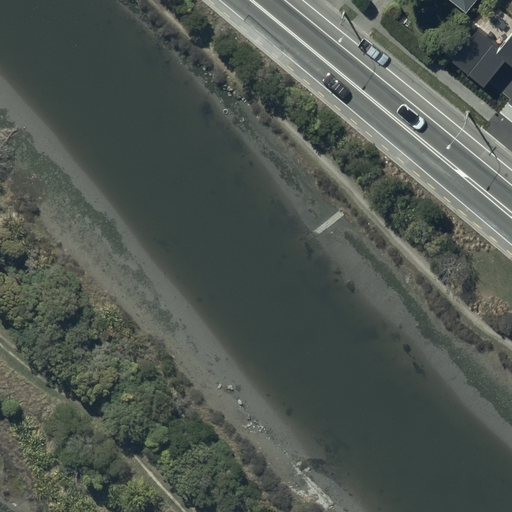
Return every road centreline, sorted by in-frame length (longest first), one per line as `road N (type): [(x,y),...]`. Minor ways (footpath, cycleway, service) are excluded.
road 1 (secondary): [(246,0),(511,217)]
road 2 (track): [(0,334),(120,432),(200,511)]
